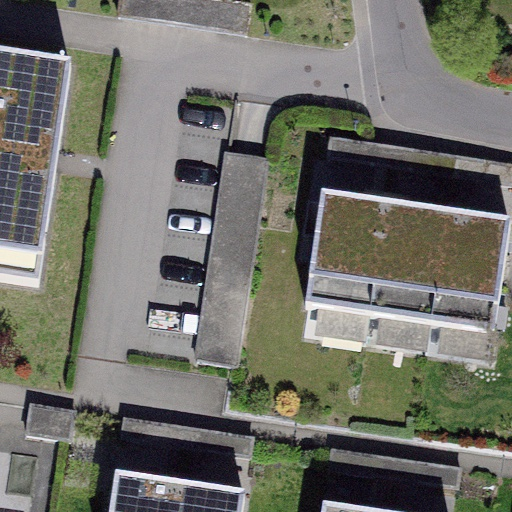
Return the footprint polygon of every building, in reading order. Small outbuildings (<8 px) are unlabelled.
[(120,0),(120,23),(254,27),(255,0),(120,0)] [(0,281),(38,287),(71,69),(0,58),(0,281)] [(394,151),(330,141),(327,161),(391,171),(394,151)] [(455,160),(394,151),(391,171),(452,180),(455,160)] [(511,168),(455,160),(452,180),(511,188),(511,168)] [(385,210),(322,201),(306,309),(369,319),(385,210)] [(369,319),(431,328),(447,219),(385,210),(369,319)] [(447,219),(431,328),(494,337),(510,228),(447,219)] [(189,431),(125,422),(122,441),(186,451),(189,431)] [(253,441),(189,431),(186,451),(250,461),(253,441)] [(396,462),(332,453),(329,473),(393,482),(396,462)] [(396,462),(393,482),(458,491),(460,471),(396,462)] [(110,511),(176,511),(180,490),(116,480),(110,511)] [(180,490),(176,511),(242,511),(244,500),(180,490)]
